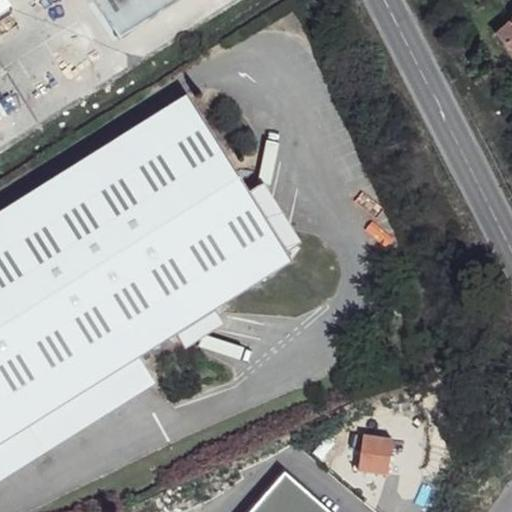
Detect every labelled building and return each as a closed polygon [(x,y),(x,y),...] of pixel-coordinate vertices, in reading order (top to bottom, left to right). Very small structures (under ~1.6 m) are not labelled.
[(96,0),(120,44),(189,0),(96,0)] [(511,22),(496,37),(511,54),(511,22)] [(196,98),(0,220),(0,452),(146,359),(298,262),(196,98)] [(146,359),(0,452),(0,490),(162,387),(146,359)] [(354,475),(387,477),(389,439),(357,436),(354,475)] [(332,511),(284,472),(249,511),(332,511)]
